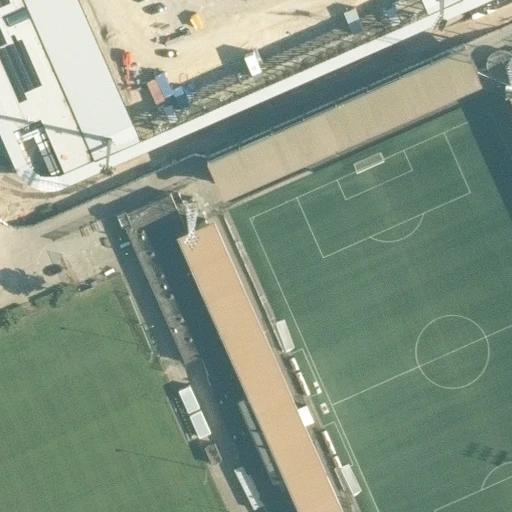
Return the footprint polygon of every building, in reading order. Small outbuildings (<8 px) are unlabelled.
[(0,0),(0,101),(12,129),(25,159),(28,163),(31,167),(35,170),(39,172),(43,173),(47,174),(51,174),(55,174),(59,172),(95,156),(95,155),(84,131),(105,122),(80,61),(65,68),(80,104),(72,107),(26,0),(0,0)] [(81,0),(24,0),(94,158),(142,137),(81,0)] [(406,0),(414,17),(452,0),(406,0)] [(464,0),(472,17),(511,0),(464,0)] [(511,9),(488,20),(492,30),(511,21),(511,9)]
